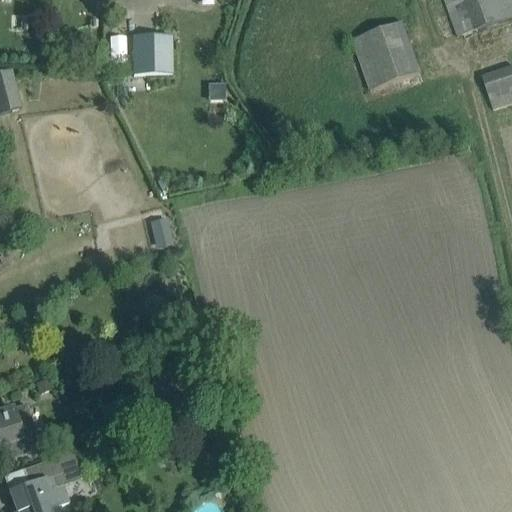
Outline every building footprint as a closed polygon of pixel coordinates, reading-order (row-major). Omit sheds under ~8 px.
[(511,0),(444,0),(457,39),(486,29),(490,38),(500,35),(497,26),(511,21),(511,0)] [(174,31),(146,31),(146,53),(174,52),(174,31)] [(155,57),(146,67),(159,67),(155,57)] [(11,73),(0,76),(0,98),(16,94),(11,73)] [(154,223),(157,249),(174,247),(171,221),(154,223)] [(40,450),(26,407),(0,415),(0,448),(0,449),(4,461),(40,450)] [(80,482),(76,470),(70,455),(29,469),(35,485),(8,494),(14,511),(58,511),(57,509),(69,504),(64,488),(80,482)]
